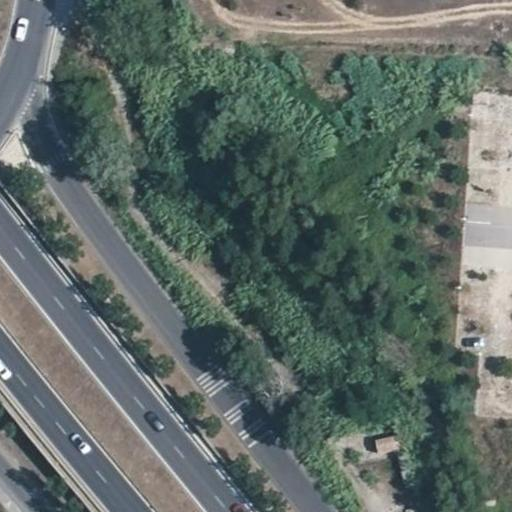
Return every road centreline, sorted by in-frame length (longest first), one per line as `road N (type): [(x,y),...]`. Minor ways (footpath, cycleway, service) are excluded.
road 1 (track): [(67,0),(106,45),(140,200),(391,511)]
road 2 (secondary): [(321,511),(67,190),(19,78)]
road 3 (trunk): [(230,511),(0,224)]
road 4 (trunk): [(0,344),(138,511)]
